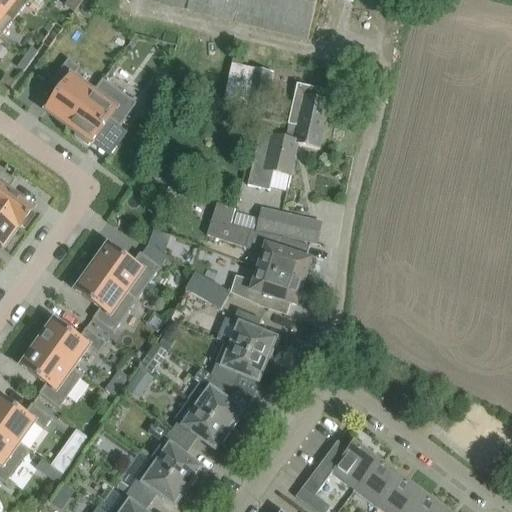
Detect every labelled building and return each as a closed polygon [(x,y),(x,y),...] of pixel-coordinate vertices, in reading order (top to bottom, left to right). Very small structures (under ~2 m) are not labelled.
[(0,0),(0,11),(13,22),(27,4),(30,0),(0,0)] [(317,0),(139,0),(308,41),(317,0)] [(0,38),(0,39),(13,22),(0,11),(0,38)] [(56,40),(63,31),(57,26),(50,36),(56,40)] [(25,59),(31,64),(38,54),(32,49),(25,59)] [(235,58),(233,66),(243,68),(245,60),(235,58)] [(25,59),(18,69),(24,73),(31,64),(25,59)] [(95,94),(94,94),(73,79),(80,69),(69,61),(54,81),(64,88),(47,113),(70,129),(95,94)] [(268,101),(274,75),(243,68),(233,66),(225,102),(266,111),(268,101)] [(194,88),(221,93),(224,77),(198,72),(194,88)] [(103,81),(94,94),(95,94),(70,129),(77,134),(75,138),(88,147),(91,144),(92,146),(110,121),(120,128),(137,105),(103,81)] [(322,101),(325,92),(298,86),(289,126),(300,128),(296,146),(320,151),(331,103),(322,101)] [(143,109),(156,119),(158,111),(148,103),(143,109)] [(274,138),(276,130),(261,127),(247,188),(270,193),(274,174),(291,178),(296,156),(294,155),(296,146),(300,128),(289,126),(286,141),(274,138)] [(32,210),(6,191),(13,181),(0,171),(0,215),(17,228),(16,229),(17,230),(20,227),(24,229),(33,216),(29,213),(32,210)] [(218,205),(207,238),(246,250),(264,256),(259,270),(304,284),(312,261),(306,259),(310,248),(284,239),(257,233),(252,232),(251,232),(231,226),(236,211),(218,205)] [(262,210),(257,233),(284,239),(305,244),(310,221),(262,210)] [(17,228),(0,215),(0,247),(2,249),(16,229),(17,228)] [(109,247),(93,270),(137,302),(161,269),(140,255),(133,265),(109,247)] [(114,335),(137,302),(93,270),(87,278),(84,275),(77,285),(80,288),(76,293),(101,310),(93,320),(114,335)] [(297,308),(304,284),(259,270),(255,284),(236,278),(231,295),(262,309),(287,317),(291,306),(297,308)] [(196,275),(186,292),(221,312),(231,295),(196,275)] [(226,322),(218,342),(225,345),(233,348),(267,362),(268,360),(271,361),(275,351),(272,350),(276,341),(258,333),(262,322),(238,312),(233,325),(226,322)] [(55,323),(39,346),(75,372),(76,371),(91,350),(99,356),(107,345),(86,330),(79,340),(55,323)] [(225,345),(212,377),(235,389),(240,375),(259,383),(262,374),(265,375),(269,365),(267,364),(267,362),(233,348),(225,345)] [(84,377),(76,371),(75,372),(39,346),(22,368),(47,386),(39,396),(60,410),(84,377)] [(169,356),(156,347),(146,360),(159,369),(169,356)] [(154,381),(141,372),(134,382),(147,391),(154,381)] [(199,386),(188,402),(190,404),(229,432),(230,430),(232,432),(239,423),(237,421),(242,413),(226,402),(235,389),(212,377),(202,372),(194,382),(199,386)] [(32,406),(25,416),(1,398),(0,399),(0,432),(22,447),(37,426),(45,431),(53,420),(32,406)] [(179,424),(172,434),(192,448),(199,439),(216,450),(221,442),(224,444),(230,435),(228,433),(229,432),(190,404),(177,422),(179,424)] [(30,452),(22,447),(0,432),(0,481),(6,486),(30,452)] [(76,432),(64,448),(77,458),(89,441),(76,432)] [(172,434),(151,462),(189,489),(190,487),(192,489),(198,479),(196,478),(202,470),(186,458),(192,448),(172,434)] [(356,492),(379,461),(355,444),(349,452),(338,444),(296,499),(313,511),(329,511),(331,509),(316,497),(333,475),(356,492)] [(378,509),(401,478),(379,461),(356,492),(378,509)] [(151,462),(131,490),(152,505),(159,495),(175,507),(181,499),(183,501),(190,492),(188,490),(189,489),(151,462)] [(53,470),(47,478),(59,486),(64,478),(53,470)] [(382,511),(411,511),(424,495),(401,478),(378,509),(382,511)] [(127,496),(115,511),(147,511),(152,505),(131,490),(122,483),(118,489),(127,496)] [(446,511),(424,495),(411,511),(446,511)]
